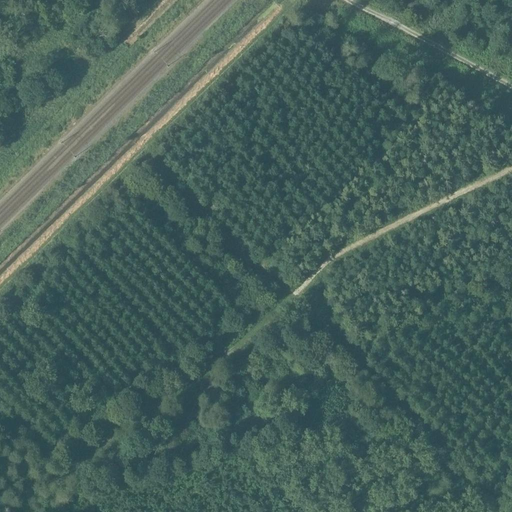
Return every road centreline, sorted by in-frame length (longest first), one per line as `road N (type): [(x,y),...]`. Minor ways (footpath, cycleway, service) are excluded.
road 1 (track): [(296,0),(0,286)]
road 2 (track): [(262,0),(0,257)]
road 3 (track): [(0,156),(63,92),(38,61),(43,46),(53,44),(86,66),(159,0)]
road 4 (track): [(0,180),(184,0)]
road 5 (track): [(346,0),(511,87)]
